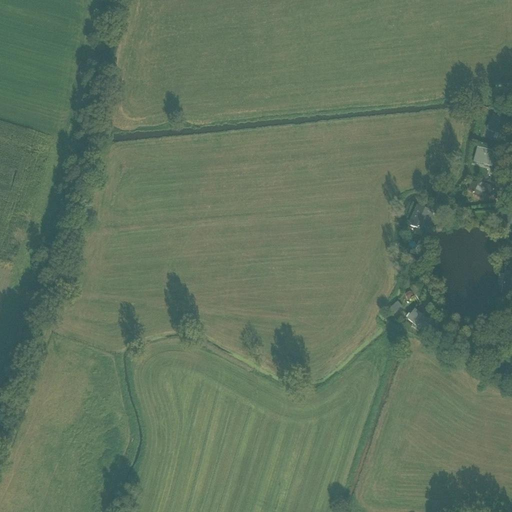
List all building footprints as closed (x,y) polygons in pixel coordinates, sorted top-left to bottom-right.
[(511,125),(494,117),(488,130),(496,134),(494,139),(502,143),(505,138),(505,139),(508,131),(511,133),(511,124),(511,125)] [(498,155),(479,149),(476,159),(494,163),(495,159),(497,160),(498,155)] [(490,187),(480,183),(480,184),(472,183),(469,192),(475,194),(476,193),(482,195),(482,194),(492,199),(492,198),(495,190),(490,187)] [(501,193),(495,190),(492,198),(498,200),(501,193)] [(426,213),(414,208),(410,215),(414,217),(412,222),(419,225),(421,221),(422,221),(426,213)] [(511,277),(510,277),(501,276),(500,285),(507,286),(506,294),(511,295),(511,277)] [(511,295),(506,294),(503,294),(502,299),(504,299),(504,301),(511,302),(511,295)] [(394,313),(402,306),(398,302),(390,308),(394,313)] [(426,320),(416,312),(408,320),(420,330),(424,325),(425,325),(428,321),(426,319),(426,320)] [(502,350),(488,346),(488,348),(485,348),(482,359),(485,360),(484,364),(493,366),(496,353),(501,354),(502,350)]
